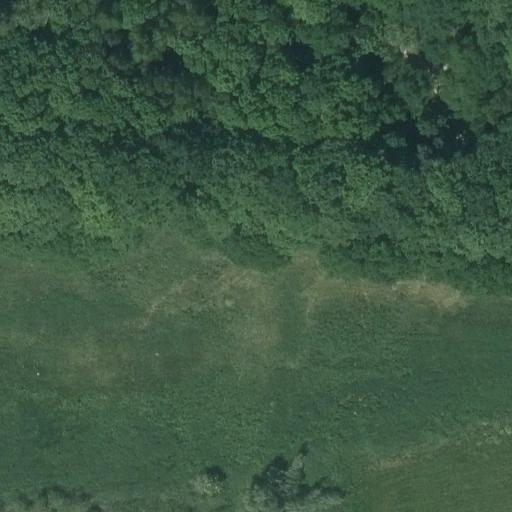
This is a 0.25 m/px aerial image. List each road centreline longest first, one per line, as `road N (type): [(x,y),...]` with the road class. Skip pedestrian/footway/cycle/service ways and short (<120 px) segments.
road 1 (unclassified): [(511,195),(0,163)]
road 2 (track): [(455,138),(379,0)]
